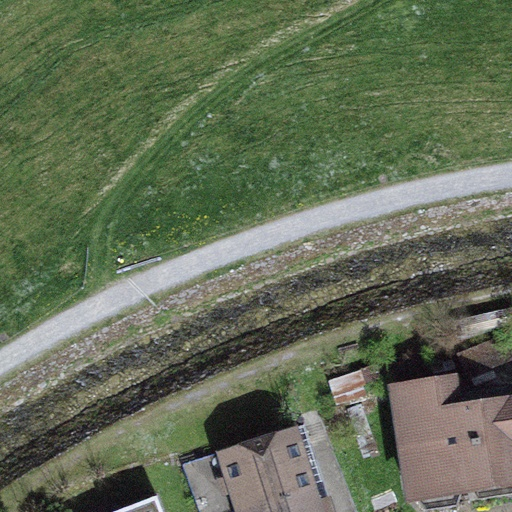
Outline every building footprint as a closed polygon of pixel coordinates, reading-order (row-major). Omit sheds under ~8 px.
[(511,306),(475,315),(478,328),(511,319),(511,306)] [(504,339),(468,352),(473,367),(510,354),(504,339)] [(394,356),(360,368),(364,380),(398,369),(394,356)] [(364,380),(360,368),(329,379),(333,391),(364,380)] [(511,403),(458,412),(453,383),(396,392),(412,500),(417,500),(427,511),(428,511),(456,508),(462,493),(469,492),(470,502),(511,494),(511,403)] [(183,466),(198,511),(252,511),(325,488),(304,427),(183,466)] [(332,511),(325,488),(252,511),(332,511)] [(161,511),(156,499),(123,511),(161,511)]
